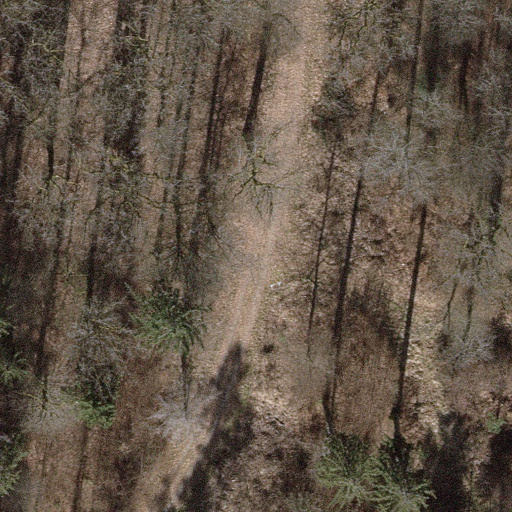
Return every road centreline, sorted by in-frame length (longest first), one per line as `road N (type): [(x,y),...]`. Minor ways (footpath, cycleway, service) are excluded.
road 1 (track): [(278,0),(256,252),(210,405),(144,511)]
road 2 (track): [(256,252),(511,341)]
